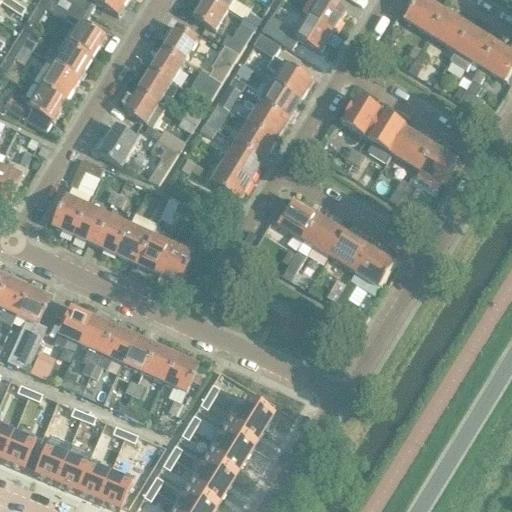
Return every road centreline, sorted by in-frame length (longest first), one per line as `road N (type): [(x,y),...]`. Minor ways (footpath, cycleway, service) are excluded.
road 1 (residential): [(8,244),(157,0)]
road 2 (residential): [(187,326),(8,244)]
road 3 (tertiary): [(417,511),(511,359)]
road 4 (residential): [(280,175),(187,326)]
road 5 (unclassified): [(488,160),(342,73)]
road 6 (unclassified): [(424,261),(280,175)]
road 7 (residential): [(340,394),(187,326)]
road 8 (unclassified): [(340,394),(424,261)]
road 9 (unclassified): [(266,511),(340,394)]
